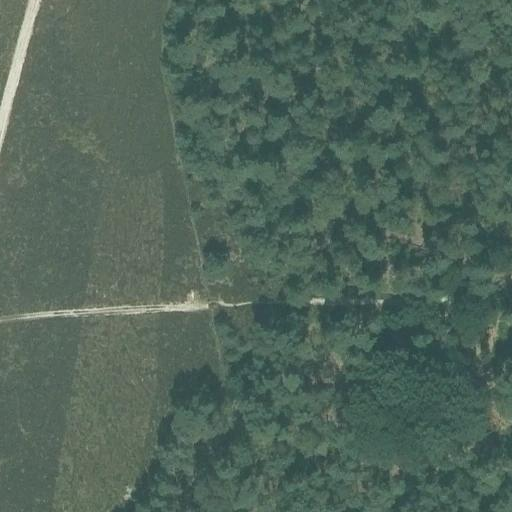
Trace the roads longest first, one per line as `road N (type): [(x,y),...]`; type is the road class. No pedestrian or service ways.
road 1 (track): [(0,318),(482,298),(511,289)]
road 2 (track): [(0,132),(35,0)]
